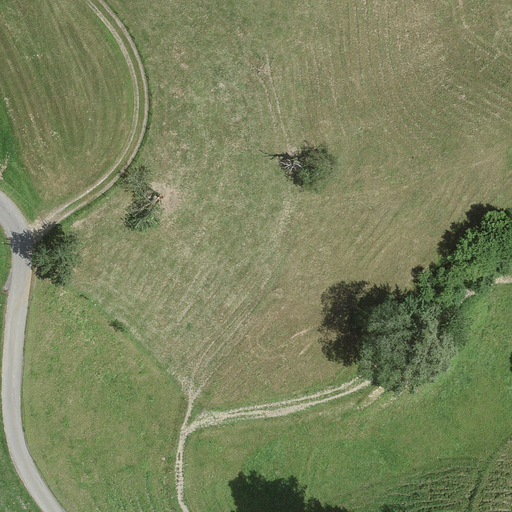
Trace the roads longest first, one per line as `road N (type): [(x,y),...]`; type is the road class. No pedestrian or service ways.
road 1 (unclassified): [(0,204),(21,240),(15,436),(52,511)]
road 2 (track): [(21,240),(118,170),(140,129),(133,57),(95,0)]
